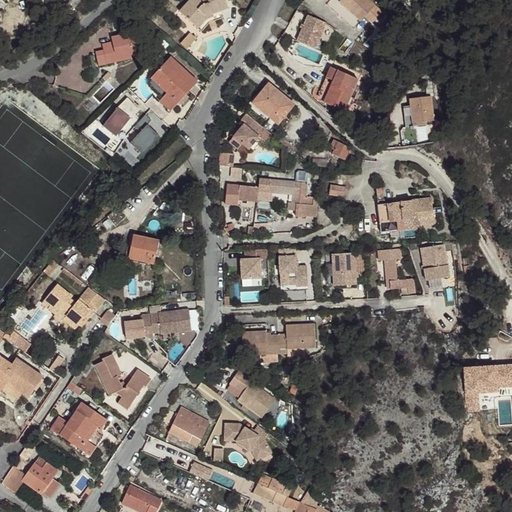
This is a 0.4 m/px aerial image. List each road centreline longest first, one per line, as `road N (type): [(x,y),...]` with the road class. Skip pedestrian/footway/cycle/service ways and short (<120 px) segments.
road 1 (residential): [(272,0),(199,120),(209,324),(86,511)]
road 2 (unknown): [(0,460),(58,384),(82,334)]
road 3 (residential): [(0,74),(70,42),(111,0)]
